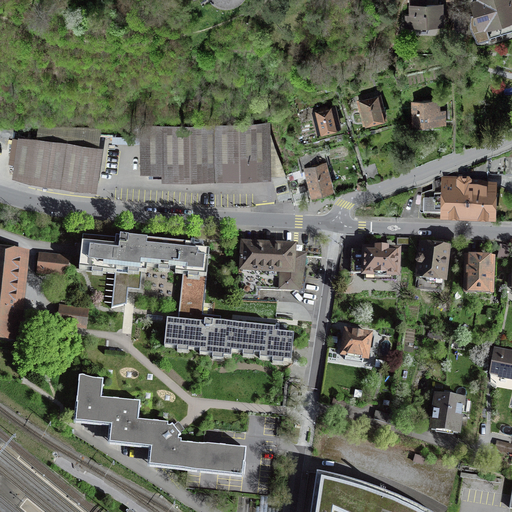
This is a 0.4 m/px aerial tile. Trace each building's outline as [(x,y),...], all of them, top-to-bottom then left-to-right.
[(441,4),(426,4),(425,0),(410,0),(411,14),(407,14),(407,24),(442,23),(441,4)] [(476,13),(470,15),(470,27),(477,41),(490,38),(485,24),(511,15),(511,13),(509,4),(507,0),(477,0),(472,2),(476,13)] [(490,38),(511,30),(511,3),(509,4),(511,13),(511,15),(485,24),(490,38)] [(454,36),(464,35),(464,13),(454,13),(454,36)] [(384,116),(379,96),(359,101),(364,121),(384,116)] [(414,122),(443,121),(443,110),(438,110),(438,101),(414,101),(414,122)] [(339,125),(334,107),(327,109),(327,106),(320,108),(320,111),(313,113),(318,130),(339,125)] [(265,175),(264,125),(165,126),(165,170),(165,176),(265,175)] [(143,171),(165,170),(165,126),(142,127),(143,171)] [(30,175),(92,185),(97,150),(35,141),(20,139),(15,173),(30,175)] [(324,165),(328,164),(325,150),(297,157),(301,171),(288,174),(289,179),(306,175),(304,170),(307,169),(313,193),(330,188),(324,165)] [(493,161),(492,173),(511,173),(511,157),(503,157),(493,161)] [(379,179),(375,163),(364,166),(368,182),(379,179)] [(422,194),(422,206),(424,208),(492,211),(493,185),(478,185),(480,183),(485,183),(486,173),(486,163),(470,169),(470,176),(459,176),(459,184),(445,184),(445,195),(434,194),(422,194)] [(434,194),(445,195),(445,184),(459,184),(459,170),(451,169),(435,177),(434,194)] [(285,180),(271,180),(272,195),(286,194),(285,180)] [(175,274),(183,275),(206,277),(208,258),(209,253),(209,250),(191,248),(191,244),(120,237),(120,238),(83,234),(79,270),(114,274),(111,308),(127,305),(128,292),(132,292),(144,293),(144,283),(145,273),(146,273),(147,267),(176,270),(175,274)] [(294,247),(243,244),(240,289),(299,290),(304,259),(293,258),(294,247)] [(500,245),(498,258),(508,260),(510,247),(500,245)] [(352,250),(351,273),(397,275),(398,251),(388,251),(388,248),(376,247),(375,250),(352,250)] [(447,250),(422,247),(418,288),(442,291),(445,267),(447,268),(448,266),(449,262),(448,260),(446,259),(447,250)] [(0,335),(12,336),(21,253),(0,250),(0,335)] [(41,255),(39,272),(65,275),(67,264),(54,262),(54,257),(41,255)] [(491,294),(492,259),(467,258),(466,293),(491,294)] [(202,315),(206,277),(183,275),(179,312),(202,315)] [(63,310),(61,322),(83,326),(85,313),(63,310)] [(221,317),(202,315),(179,312),(178,321),(167,319),(164,347),(178,348),(179,344),(188,345),(187,349),(188,349),(200,350),(200,354),(214,356),(214,352),(223,353),(223,356),(231,357),(231,351),(244,353),(245,349),(254,350),(253,354),(260,354),(260,358),(274,360),(274,356),(283,357),(283,361),(291,361),(294,334),(275,332),(276,328),(220,322),(221,317)] [(342,354),(346,355),(345,359),(362,362),(363,358),(367,358),(370,335),(346,331),(342,354)] [(446,333),(429,331),(429,337),(445,339),(446,333)] [(500,372),(500,377),(511,378),(511,352),(495,350),(491,370),(500,372)] [(151,449),(149,467),(242,476),(244,464),(245,464),(246,449),(181,442),(181,440),(178,439),(179,437),(181,435),(177,430),(172,424),(170,426),(168,426),(168,423),(138,420),(140,402),(101,398),(103,380),(79,377),(76,404),(77,404),(76,423),(111,427),(110,444),(151,449)] [(447,430),(447,432),(458,434),(461,413),(467,414),(469,401),(463,400),(463,399),(437,395),(432,427),(447,430)] [(374,419),(388,423),(390,415),(376,411),(374,419)] [(390,415),(388,423),(400,427),(403,420),(390,416),(390,415)] [(511,445),(497,441),(495,449),(511,452),(511,447),(511,445)] [(426,511),(407,502),(385,493),(363,485),(340,478),(317,473),(310,511),(426,511)] [(260,497),(260,509),(256,508),(255,511),(278,511),(278,510),(267,509),(268,502),(279,503),(279,498),(260,497)]
